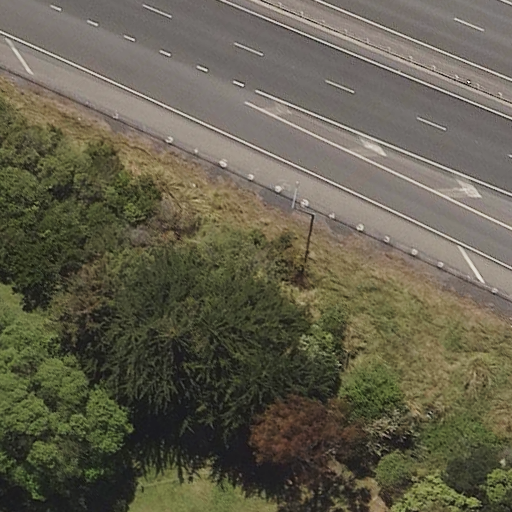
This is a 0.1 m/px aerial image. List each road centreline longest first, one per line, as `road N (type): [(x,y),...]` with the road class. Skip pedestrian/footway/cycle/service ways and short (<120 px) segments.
road 1 (motorway): [(511,262),(0,25)]
road 2 (motorway): [(511,155),(135,0)]
road 3 (motorway): [(394,0),(511,49)]
